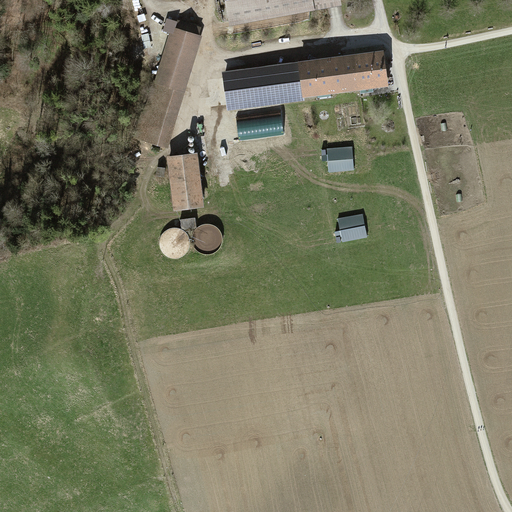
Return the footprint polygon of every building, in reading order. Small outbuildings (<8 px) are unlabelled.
[(226,0),(230,20),(328,3),(328,1),(330,0),(226,0)] [(202,29),(177,21),(175,29),(173,28),(155,84),(152,83),(134,138),(166,148),(202,37),(199,36),(202,29)] [(224,75),(229,110),(392,89),(387,51),(350,56),(351,58),(224,75)] [(218,130),(211,139),(231,153),(238,144),(218,130)] [(255,136),(250,148),(274,157),(278,146),(255,136)] [(198,155),(168,159),(174,212),(204,209),(198,155)] [(279,212),(304,209),(301,185),(276,189),(279,212)] [(195,218),(180,219),(182,232),(197,230),(195,218)] [(199,233),(210,252),(225,244),(214,225),(199,233)]
